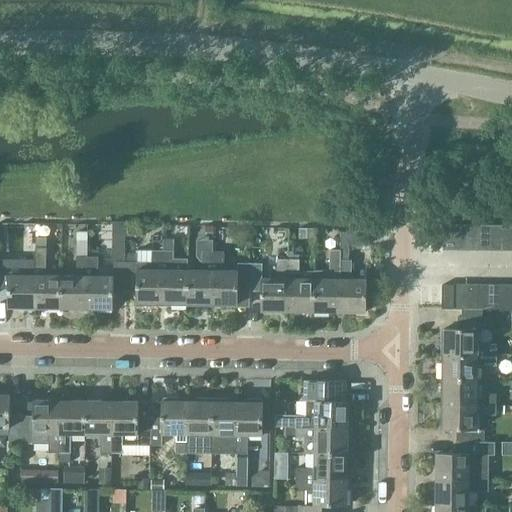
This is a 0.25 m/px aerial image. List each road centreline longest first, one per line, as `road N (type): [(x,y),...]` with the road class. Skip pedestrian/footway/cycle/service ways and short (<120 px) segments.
road 1 (tertiary): [(423,76),(261,53),(0,46)]
road 2 (residential): [(0,345),(399,349)]
road 3 (residential): [(399,349),(401,169),(423,76)]
road 4 (residential): [(397,511),(399,349)]
